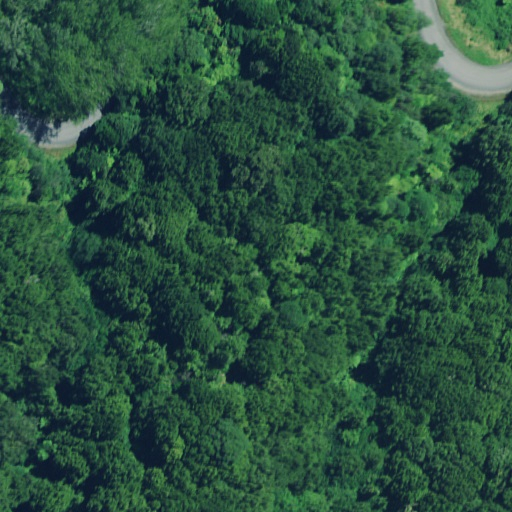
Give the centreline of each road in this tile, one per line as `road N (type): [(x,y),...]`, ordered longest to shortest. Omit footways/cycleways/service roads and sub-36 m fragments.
road 1 (residential): [(0,78),(31,119),(55,134),(95,138),(118,110),(163,0)]
road 2 (residential): [(447,0),(457,42),(502,91),(511,88)]
